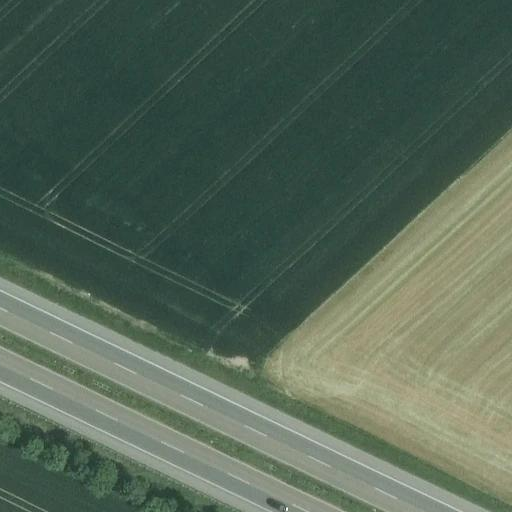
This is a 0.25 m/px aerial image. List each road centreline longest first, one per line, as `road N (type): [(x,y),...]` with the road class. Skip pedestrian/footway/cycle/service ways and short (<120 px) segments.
road 1 (motorway): [(431,511),(0,307)]
road 2 (motorway): [(0,361),(315,511)]
